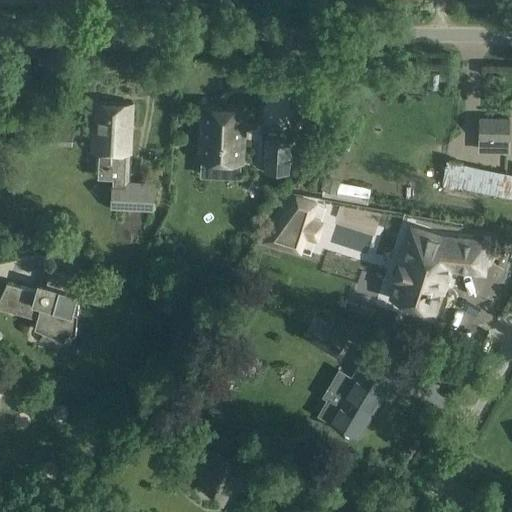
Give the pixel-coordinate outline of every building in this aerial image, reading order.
[(262,102),(279,98),(276,84),(259,89),(262,102)] [(99,177),(113,178),(113,183),(112,183),(111,208),(154,210),(155,182),(129,180),(133,104),(95,102),(92,151),(100,151),(99,177)] [(241,157),(242,105),(200,105),(200,157),(241,157)] [(480,127),(479,140),(506,141),(507,117),(489,117),(488,128),(480,127)] [(52,128),(51,145),(72,146),(73,130),(52,128)] [(266,133),(264,173),(288,173),(291,173),(291,169),(292,133),(266,133)] [(447,160),(442,184),(455,187),(460,163),(447,160)] [(295,241),(307,198),(288,193),(262,232),(295,241)] [(452,271),(486,274),(489,239),(444,235),(408,223),(388,297),(413,304),(413,308),(414,311),(416,313),(418,315),(421,316),(424,316),(427,315),(429,313),(431,309),(436,311),(441,293),(445,294),(452,271)] [(48,280),(41,278),(38,290),(8,282),(0,298),(0,307),(37,318),(35,327),(63,341),(76,333),(80,302),(75,301),(78,288),(74,286),(77,276),(51,269),(48,280)] [(336,355),(351,333),(316,314),(303,337),(336,355)] [(328,399),(320,412),(328,417),(331,418),(346,427),(345,429),(349,432),(350,430),(359,435),(390,381),(392,379),(381,373),(387,362),(386,361),(373,353),(363,347),(360,353),(356,359),(360,362),(352,375),(337,402),(329,397),(328,399)] [(188,480),(219,497),(237,464),(206,447),(188,480)] [(244,511),(280,511),(251,498),(244,511)]
